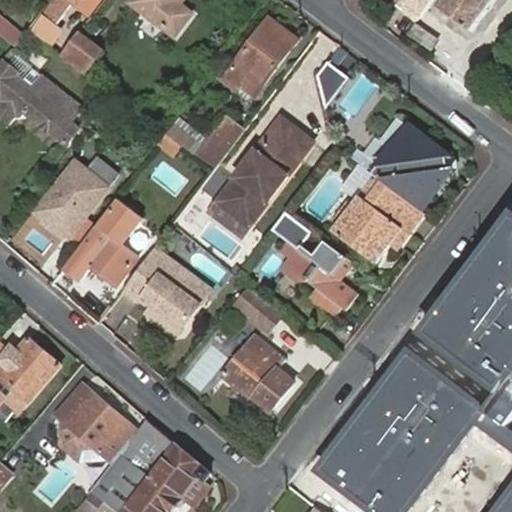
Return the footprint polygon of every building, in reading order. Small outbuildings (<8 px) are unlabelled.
[(59,0),(33,34),(55,52),(68,35),(55,27),(72,6),(78,10),(80,7),(90,13),(100,0),(59,0)] [(179,6),(183,0),(132,0),(130,3),(174,38),(191,16),(179,6)] [(402,12),(418,23),(434,0),(400,0),(401,1),(407,5),(402,12)] [(495,0),(446,0),(439,10),(471,33),(495,0)] [(396,8),(402,12),(407,5),(401,1),(396,8)] [(0,35),(16,49),(27,36),(0,11),(0,35)] [(297,40),(270,21),(226,81),(240,90),(243,86),(256,94),(297,40)] [(416,23),(407,35),(431,51),(439,40),(416,23)] [(80,35),(61,59),(65,61),(74,68),(84,76),(86,77),(103,54),(80,35)] [(23,79),(4,62),(0,66),(0,106),(13,116),(23,114),(26,113),(66,145),(79,130),(71,124),(83,111),(36,71),(27,74),(23,79)] [(317,79),(326,112),(351,80),(330,62),(317,79)] [(0,116),(7,123),(13,116),(0,106),(0,116)] [(284,117),(220,200),(252,226),(316,143),(284,117)] [(198,158),(215,171),(245,131),(227,119),(198,158)] [(374,177),(421,212),(447,177),(445,155),(408,127),(372,176),(374,177)] [(167,135),(159,146),(176,159),(184,149),(167,135)] [(81,250),(100,225),(89,217),(121,177),(100,160),(90,174),(78,164),(44,208),(59,220),(53,227),(81,250)] [(174,196),(187,180),(164,160),(150,176),(174,196)] [(359,198),(374,177),(372,176),(363,169),(348,189),(359,198)] [(377,265),(392,245),(389,243),(401,228),(407,232),(421,212),(374,177),(359,198),(355,202),(338,224),(333,231),(377,265)] [(312,192),(318,184),(313,180),(307,188),(312,192)] [(79,253),(66,271),(80,282),(92,268),(118,288),(147,249),(130,236),(150,209),(128,194),(81,255),(79,253)] [(252,226),(220,200),(212,210),(244,236),(252,226)] [(338,224),(355,202),(348,203),(337,218),(338,224)] [(59,220),(44,208),(38,215),(53,227),(59,220)] [(511,212),(318,473),(368,511),(414,511),(478,428),(511,452),(511,491),(496,511),(511,511),(511,431),(510,430),(511,427),(511,212)] [(398,250),(425,215),(421,212),(407,232),(401,228),(389,243),(392,245),(398,250)] [(287,213),(273,231),(286,241),(279,251),(289,259),(279,272),(296,284),(305,282),(315,289),(309,297),(333,316),(340,307),(344,309),(357,292),(338,280),(330,274),(335,267),(344,272),(351,263),(323,242),(287,213)] [(172,251),(180,241),(172,235),(166,243),(164,245),(172,251)] [(157,249),(124,293),(136,303),(146,290),(158,300),(166,306),(160,314),(183,333),(206,304),(183,284),(190,276),(157,249)] [(330,274),(338,280),(344,272),(335,267),(330,274)] [(213,296),(190,276),(183,284),(206,304),(213,296)] [(244,291),(234,305),(270,334),(283,319),(255,296),(253,299),(244,291)] [(166,306),(158,300),(152,307),(160,314),(166,306)] [(224,377),(270,415),(296,384),(278,370),(285,361),(258,337),(248,349),(226,375),(224,377)] [(0,348),(0,393),(22,411),(27,404),(29,406),(61,366),(29,341),(14,360),(0,348)] [(104,455),(115,464),(139,433),(82,385),(57,416),(68,425),(104,455)] [(109,472),(95,489),(125,511),(170,511),(198,476),(203,481),(210,473),(148,421),(139,433),(115,464),(109,472)] [(97,463),(104,455),(68,425),(62,433),(97,463)] [(0,466),(0,488),(11,476),(0,466)] [(59,467),(37,491),(50,503),(72,479),(59,467)] [(76,511),(93,511),(97,504),(83,498),(76,511)]
